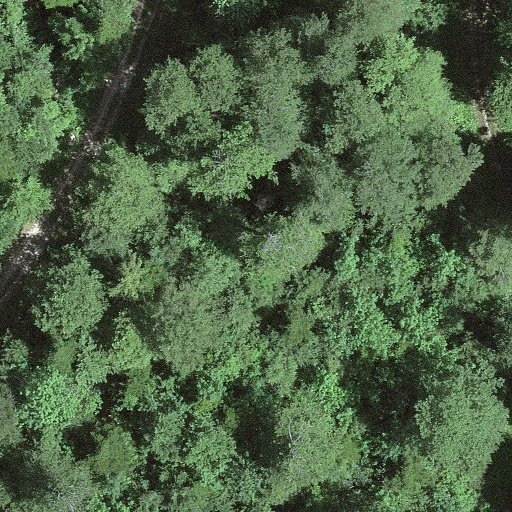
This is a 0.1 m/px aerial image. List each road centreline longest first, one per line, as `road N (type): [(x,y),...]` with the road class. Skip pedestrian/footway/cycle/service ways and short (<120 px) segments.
road 1 (track): [(0,292),(87,168),(147,0)]
road 2 (track): [(511,183),(476,75),(479,0)]
